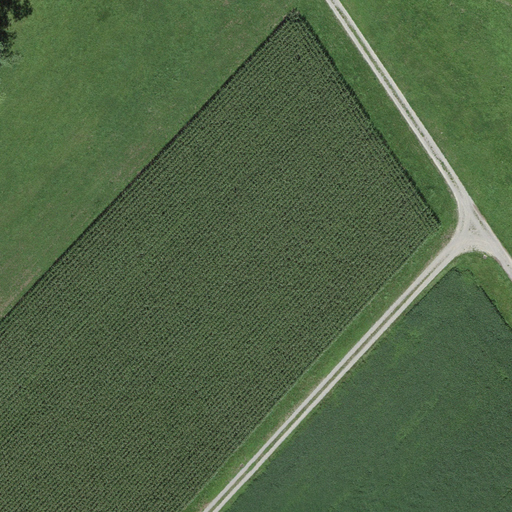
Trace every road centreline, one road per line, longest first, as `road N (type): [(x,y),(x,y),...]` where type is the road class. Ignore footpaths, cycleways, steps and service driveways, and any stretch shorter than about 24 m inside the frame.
road 1 (track): [(211,511),(478,228)]
road 2 (track): [(511,272),(328,0)]
